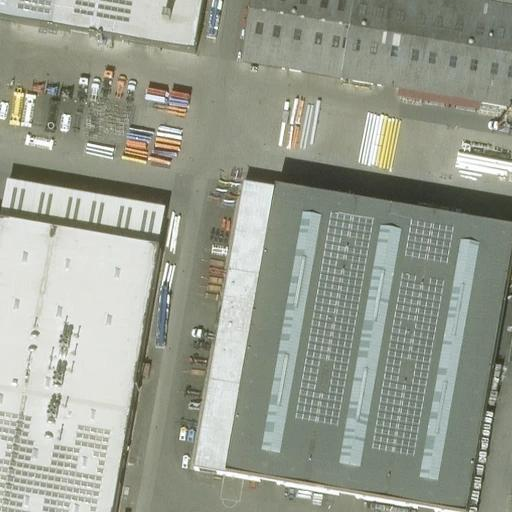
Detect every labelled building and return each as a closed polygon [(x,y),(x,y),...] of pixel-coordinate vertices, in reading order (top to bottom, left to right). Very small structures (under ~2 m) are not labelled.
[(61,0),(0,0),(0,22),(56,32),(61,0)] [(61,0),(56,32),(97,39),(103,0),(61,0)] [(206,0),(103,0),(97,39),(196,56),(206,0)] [(355,0),(252,0),(242,64),(342,81),(355,0)] [(511,0),(355,0),(342,81),(511,110),(511,0)] [(470,511),(511,269),(511,232),(245,185),(195,472),(422,511),(470,511)] [(116,511),(162,253),(0,224),(0,511),(116,511)]
